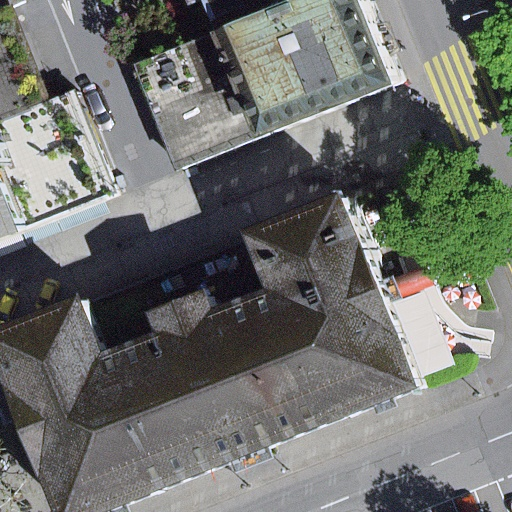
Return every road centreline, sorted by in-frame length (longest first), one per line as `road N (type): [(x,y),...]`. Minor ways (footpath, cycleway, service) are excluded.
road 1 (residential): [(427,0),(511,201)]
road 2 (tertiary): [(310,511),(511,431)]
